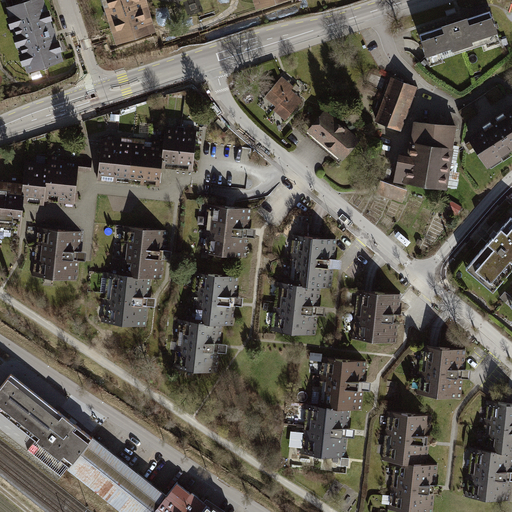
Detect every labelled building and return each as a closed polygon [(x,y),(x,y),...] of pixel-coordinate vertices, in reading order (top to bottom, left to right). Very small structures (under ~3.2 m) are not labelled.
[(47,0),(10,12),(31,76),(68,64),(47,0)] [(147,0),(107,0),(123,48),(159,36),(147,0)] [(256,0),(260,11),(291,0),(256,0)] [(454,23),(419,34),(431,68),(444,64),(442,60),(465,52),(486,45),(488,50),(501,46),(490,11),(454,23)] [(281,79),(265,98),(277,108),(290,92),(293,88),(281,79)] [(374,121),(402,132),(418,90),(391,79),(374,121)] [(497,86),(485,95),(492,106),(505,97),(497,86)] [(302,102),(290,92),(277,108),(274,111),(286,121),(302,102)] [(471,104),(459,112),(466,122),(478,114),(471,104)] [(511,109),(468,139),(489,170),(511,155),(511,109)] [(309,137),(348,170),(365,150),(326,117),(309,137)] [(394,182),(447,190),(455,128),(413,122),(409,155),(403,154),(398,153),(394,182)] [(180,131),(165,130),(164,145),(162,169),(177,171),(180,131)] [(195,133),(180,131),(177,171),(192,172),(195,133)] [(118,141),(103,139),(99,182),(114,183),(118,141)] [(118,141),(114,183),(129,185),(133,142),(118,141)] [(133,142),(129,185),(144,186),(148,144),(133,142)] [(164,145),(148,144),(144,186),(160,188),(162,169),(164,145)] [(63,205),(67,160),(51,159),(50,166),(47,204),(63,205)] [(67,160),(63,205),(78,206),(82,161),(67,160)] [(47,204),(50,166),(27,164),(26,186),(24,206),(47,208),(47,204)] [(0,238),(22,240),(24,206),(26,186),(0,184),(0,238)] [(211,206),(207,253),(247,257),(251,210),(211,206)] [(464,268),(491,292),(511,269),(511,218),(511,217),(464,268)] [(167,233),(119,228),(115,275),(153,279),(162,280),(167,233)] [(84,233),(39,231),(36,278),(81,281),(84,233)] [(338,241),(295,237),(290,284),(322,287),(333,288),(338,241)] [(148,326),(153,279),(109,274),(104,322),(148,326)] [(235,328),(240,280),(199,276),(194,324),(223,327),(235,328)] [(317,336),(322,287),(290,284),(279,283),(274,331),(317,336)] [(363,292),(358,340),(396,343),(400,295),(363,292)] [(218,372),(223,327),(179,322),(174,367),(218,372)] [(424,348),(420,396),(461,400),(466,351),(424,348)] [(362,413),(367,365),(332,361),(327,409),(353,412),(362,413)] [(0,393),(0,410),(5,415),(32,436),(37,440),(29,451),(62,478),(69,469),(72,471),(97,440),(86,432),(55,407),(20,380),(14,375),(0,393)] [(511,405),(487,403),(482,451),(511,454),(511,405)] [(348,459),(353,412),(327,409),(314,408),(309,455),(348,459)] [(433,418),(388,414),(384,462),(395,463),(429,466),(433,418)] [(72,471),(123,511),(215,511),(182,485),(171,499),(97,440),(72,471)] [(511,502),(511,499),(511,454),(482,451),(468,450),(463,497),(511,502)] [(429,466),(395,463),(391,511),(404,511),(435,511),(439,467),(429,466)]
